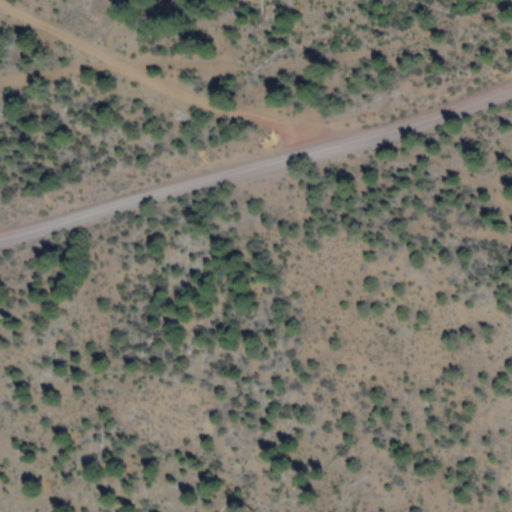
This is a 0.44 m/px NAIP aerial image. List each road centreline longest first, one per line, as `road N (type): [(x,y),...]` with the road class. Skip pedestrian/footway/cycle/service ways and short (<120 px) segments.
road 1 (residential): [(511,86),(270,164),(0,234)]
road 2 (track): [(0,73),(104,57),(139,71),(301,59),(388,45),(507,0)]
road 3 (track): [(270,164),(362,511)]
road 4 (track): [(139,71),(206,106),(351,138)]
